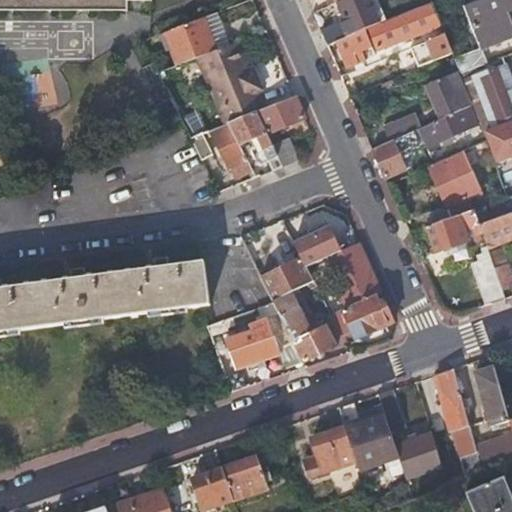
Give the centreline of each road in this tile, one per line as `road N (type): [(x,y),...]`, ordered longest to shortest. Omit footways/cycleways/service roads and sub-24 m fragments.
road 1 (residential): [(0,498),(432,351)]
road 2 (residential): [(347,172),(225,217),(0,249)]
road 3 (residential): [(347,172),(432,351)]
road 4 (residential): [(276,0),(347,172)]
